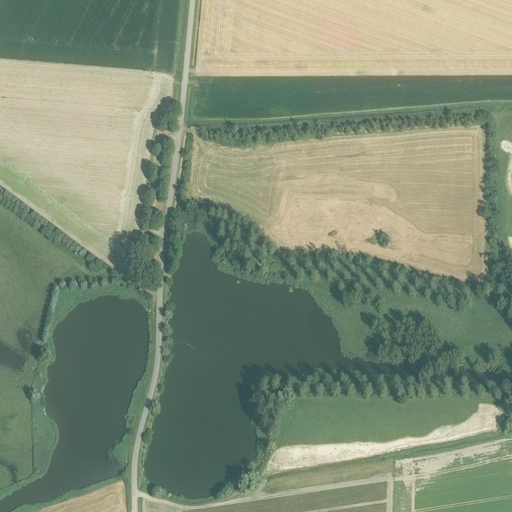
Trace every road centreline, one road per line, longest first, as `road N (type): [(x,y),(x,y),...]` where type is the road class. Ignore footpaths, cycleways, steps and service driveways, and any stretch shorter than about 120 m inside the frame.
road 1 (unclassified): [(134,511),(136,448),(158,355),(192,0)]
road 2 (track): [(180,129),(490,111)]
